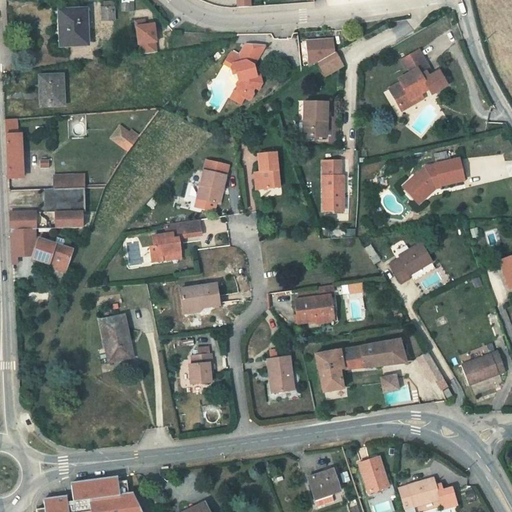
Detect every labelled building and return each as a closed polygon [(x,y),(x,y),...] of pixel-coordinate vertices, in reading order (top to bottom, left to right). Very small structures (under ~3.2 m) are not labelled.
[(101,21),(115,20),(114,4),(101,4),(101,21)] [(82,7),(55,8),(56,29),(63,28),(63,33),(84,32),(82,7)] [(155,21),(134,23),(136,41),(138,41),(139,51),(157,49),(156,39),(157,38),(156,33),(155,33),(155,30),(156,30),(155,21)] [(63,33),(63,43),(84,42),(84,32),(63,33)] [(307,43),(310,64),(321,57),(335,49),(337,49),(333,36),(307,43)] [(253,65),(266,45),(263,45),(246,45),(239,57),(232,52),(227,60),(234,64),(233,66),(236,72),(241,72),(242,80),(239,84),(241,86),(239,89),(236,89),(233,93),(243,99),(246,95),(249,97),(250,97),(252,96),(252,95),(252,93),(251,92),(251,91),(252,90),(259,87),(257,76),(255,76),(253,65)] [(343,62),(335,49),(321,57),(328,71),(343,62)] [(408,98),(419,93),(428,89),(430,95),(447,86),(439,71),(429,76),(427,71),(430,70),(420,49),(402,57),(406,66),(409,65),(412,71),(399,77),(400,80),(391,84),(395,91),(391,93),(398,108),(410,102),(408,98)] [(46,99),(46,102),(60,102),(59,72),(36,73),(36,100),(46,99)] [(421,97),(419,93),(408,98),(410,102),(421,97)] [(327,100),(303,98),(301,133),(324,134),(327,100)] [(15,177),(12,115),(1,116),(4,178),(15,177)] [(114,136),(121,141),(130,129),(123,124),(114,136)] [(130,147),(138,135),(130,129),(121,141),(130,147)] [(256,153),(259,170),(262,188),(279,185),(273,150),(256,153)] [(437,162),(447,159),(446,153),(435,156),(437,162)] [(228,159),(206,154),(204,161),(195,200),(217,205),(226,166),(228,159)] [(425,170),(422,173),(426,177),(419,184),(426,193),(432,188),(434,191),(444,188),(443,185),(447,184),(448,186),(472,179),(466,155),(441,162),(442,166),(425,170)] [(339,167),(321,166),(321,209),(341,209),(342,191),(338,191),(339,167)] [(255,189),(262,188),(259,170),(252,171),(255,189)] [(82,185),(81,172),(50,174),(51,187),(80,185),(82,185)] [(419,184),(426,177),(422,173),(411,184),(425,200),(435,192),(434,191),(432,188),(426,193),(419,184)] [(51,187),(39,188),(41,210),(51,209),(53,226),(77,225),(76,208),(81,208),(80,185),(51,187)] [(29,211),(5,211),(6,227),(29,227),(29,211)] [(162,257),(180,254),(178,241),(200,237),(198,221),(164,227),(165,238),(152,240),(154,251),(150,252),(152,265),(163,264),(162,257)] [(69,249),(36,237),(28,257),(47,264),(61,269),(69,249)] [(399,280),(407,276),(406,273),(432,260),(422,241),(401,251),(403,255),(390,262),(399,280)] [(511,253),(496,260),(506,287),(511,284),(511,253)] [(163,264),(181,260),(180,254),(162,257),(163,264)] [(61,269),(47,264),(45,268),(60,273),(61,269)] [(356,279),(344,281),(345,290),(358,288),(356,279)] [(329,287),(313,290),(314,296),(326,294),(330,293),(329,287)] [(202,311),(202,305),(214,303),(213,289),(176,294),(178,313),(202,311)] [(293,293),(294,299),(314,296),(313,290),(293,293)] [(293,323),(310,321),(310,317),(326,315),(327,321),(334,321),(332,309),(329,310),(326,294),(314,296),(294,299),(289,300),(291,309),(291,311),(293,323)] [(464,329),(471,327),(475,339),(491,334),(484,314),(461,322),(464,329)] [(311,324),(327,321),(326,315),(310,317),(310,321),(311,324)] [(100,363),(124,360),(118,318),(95,322),(100,363)] [(316,351),(309,352),(316,391),(336,388),(334,372),(415,360),(409,340),(362,345),(316,351)] [(493,351),(462,362),(469,383),(501,372),(493,351)] [(440,373),(428,353),(417,360),(429,380),(440,373)] [(269,392),(289,389),(284,357),(261,360),(263,376),(266,376),(269,392)] [(201,374),(201,367),(205,367),(204,358),(185,359),(185,367),(182,368),(182,388),(202,387),(201,374)] [(381,391),(397,389),(397,386),(396,379),(380,381),(381,391)] [(449,389),(444,392),(447,399),(452,397),(449,389)] [(380,454),(358,461),(368,492),(390,484),(380,454)] [(313,495),(336,487),(329,467),(305,474),(313,495)] [(435,475),(400,486),(407,505),(441,494),(442,498),(449,496),(446,489),(442,490),(440,491),(439,487),(435,475)] [(115,478),(69,483),(70,502),(65,503),(65,496),(42,499),(43,510),(34,510),(34,511),(138,511),(130,494),(117,497),(115,478)] [(202,511),(198,503),(178,511),(202,511)]
